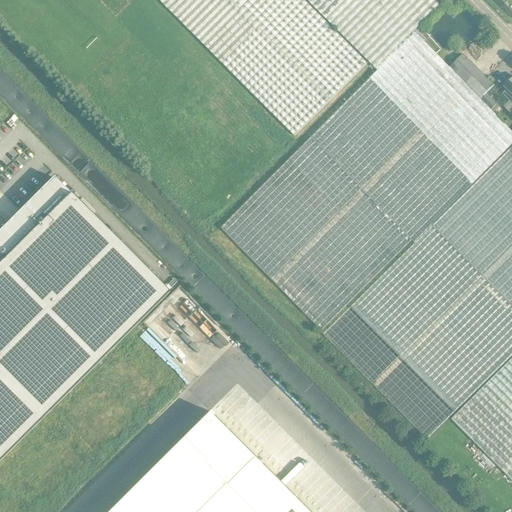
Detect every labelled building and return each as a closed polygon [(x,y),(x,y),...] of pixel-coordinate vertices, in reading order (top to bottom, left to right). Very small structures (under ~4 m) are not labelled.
[(366,64),(302,0),(157,0),(293,136),(366,64)] [(305,0),(376,71),(415,32),(415,31),(439,7),(434,2),(435,0),(305,0)] [(221,229),(321,331),(411,240),(413,243),(414,243),(465,191),(511,144),(511,132),(494,113),(491,110),(496,105),(489,98),(497,90),(462,55),(449,68),(423,43),(425,41),(415,32),(376,71),(377,72),(221,229)] [(511,104),(511,76),(511,75),(501,87),(505,91),(502,95),(511,104)] [(511,147),(322,335),(426,440),(511,355),(511,147)] [(0,230),(0,461),(168,294),(52,178),(0,230)] [(511,358),(451,420),(511,481),(511,358)] [(308,511),(209,412),(108,511),(308,511)]
